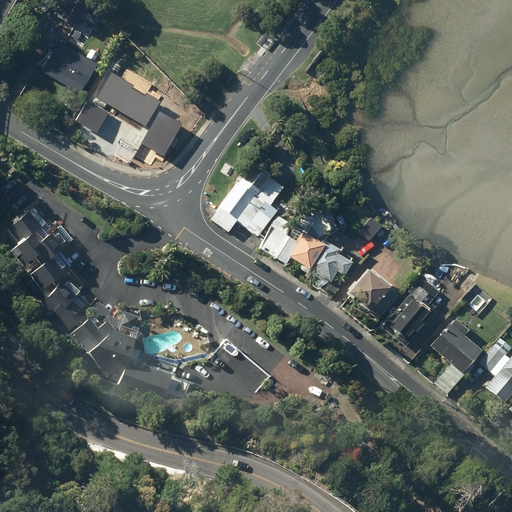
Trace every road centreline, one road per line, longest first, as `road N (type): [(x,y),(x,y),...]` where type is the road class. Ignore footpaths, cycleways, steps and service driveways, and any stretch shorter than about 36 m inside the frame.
road 1 (residential): [(165,190),(184,227),(325,322),(511,486)]
road 2 (primary): [(319,511),(243,471),(98,428),(49,397),(0,345)]
road 3 (tertiary): [(322,0),(192,170),(165,190)]
road 4 (tertiary): [(0,117),(107,181),(165,190)]
